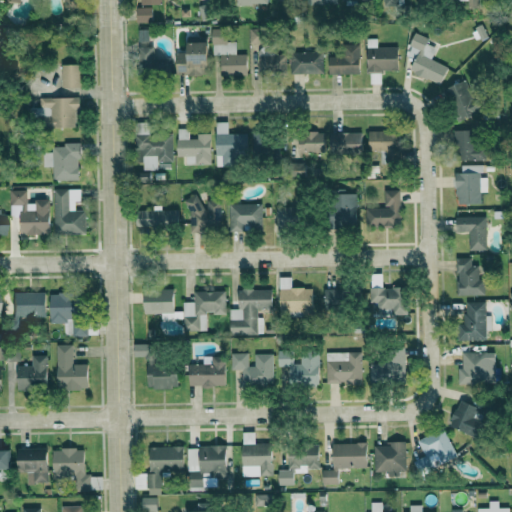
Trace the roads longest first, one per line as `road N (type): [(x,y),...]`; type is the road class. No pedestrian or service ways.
road 1 (residential): [(0,419),(401,412),(422,403),(430,385),(427,255)]
road 2 (residential): [(119,511),(109,0)]
road 3 (residential): [(427,255),(417,105),(112,106)]
road 4 (residential): [(0,262),(427,255)]
